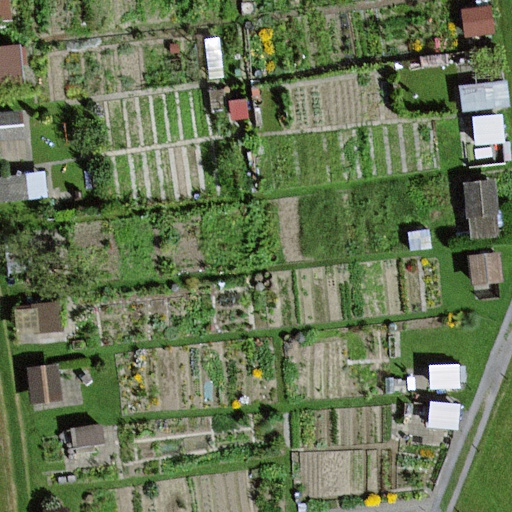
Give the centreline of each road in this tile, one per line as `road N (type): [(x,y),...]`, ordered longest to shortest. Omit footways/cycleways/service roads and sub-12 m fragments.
road 1 (track): [(437,511),(511,322)]
road 2 (track): [(0,344),(21,511)]
